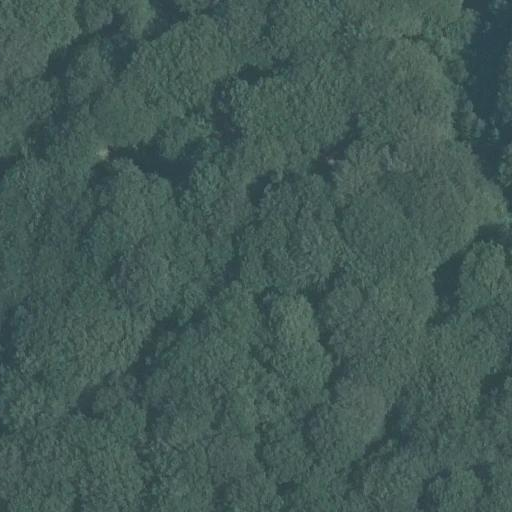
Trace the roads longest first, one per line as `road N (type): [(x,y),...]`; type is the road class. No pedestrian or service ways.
road 1 (track): [(0,479),(107,461),(511,278)]
road 2 (track): [(173,511),(0,385)]
